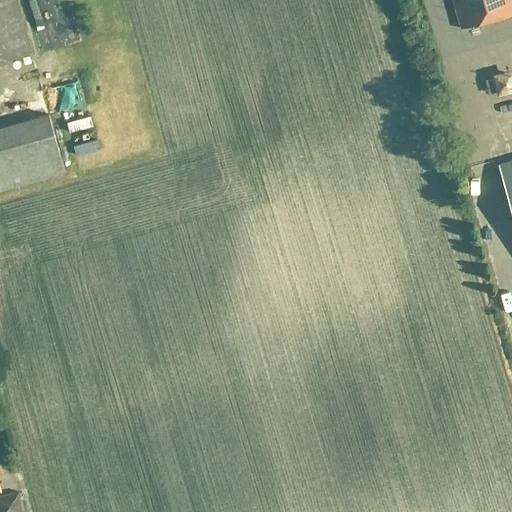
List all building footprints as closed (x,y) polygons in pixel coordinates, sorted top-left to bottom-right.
[(0,0),(0,62),(30,53),(14,0),(0,0)] [(511,0),(451,0),(460,30),(511,15),(511,0)] [(63,105),(84,96),(75,75),(55,84),(63,105)] [(0,191),(65,173),(48,115),(0,128),(0,191)] [(495,154),(511,151),(509,138),(493,140),(495,154)] [(511,162),(498,167),(511,215),(511,162)] [(502,280),(507,262),(495,259),(491,277),(502,280)] [(23,511),(19,492),(0,496),(0,511),(23,511)]
